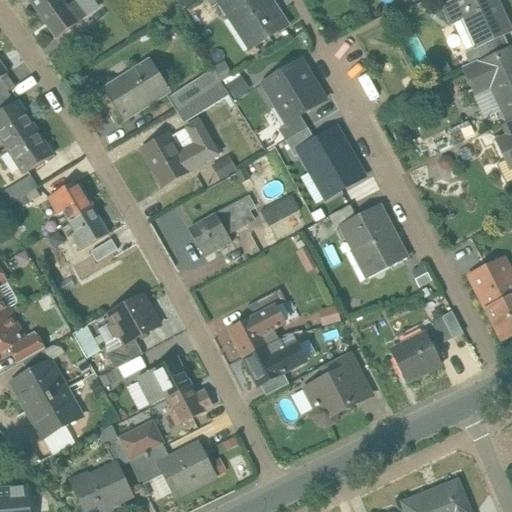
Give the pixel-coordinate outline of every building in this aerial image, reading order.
[(29,0),(39,14),(58,0),(29,0)] [(61,0),(58,0),(39,14),(57,39),(83,21),(80,17),(85,14),(76,1),(67,7),(61,0)] [(206,0),(212,9),(221,3),(220,2),(222,0),(206,0)] [(286,27),(268,0),(222,0),(220,2),(221,3),(229,16),(231,15),(252,47),(250,49),(251,50),(286,27)] [(457,0),(444,6),(451,22),(455,23),(464,19),(469,31),(468,35),(471,42),(475,44),(476,46),(477,49),(505,36),(509,34),(510,31),(502,15),(504,12),(501,6),(496,4),(497,0),(457,0)] [(505,36),(477,49),(476,46),(468,50),(466,55),(471,65),(511,47),(505,36)] [(471,65),(464,69),(474,90),(491,82),(503,110),(511,105),(511,46),(511,47),(471,65)] [(325,101),(301,61),(268,82),(275,93),(273,100),(278,108),(285,109),(292,121),(301,116),(325,101)] [(148,64),(104,91),(122,119),(166,93),(148,64)] [(214,71),(168,99),(175,111),(176,111),(221,83),(214,71)] [(6,75),(0,79),(0,96),(9,91),(9,92),(15,87),(6,75)] [(221,83),(176,111),(184,123),(229,96),(221,83)] [(0,96),(0,114),(16,104),(9,92),(9,91),(0,96)] [(16,104),(0,114),(0,135),(8,147),(35,130),(17,103),(16,104)] [(511,105),(503,110),(508,123),(511,121),(511,105)] [(292,122),(279,129),(286,142),(308,129),(301,116),(292,121),(292,122)] [(177,156),(154,168),(164,186),(187,174),(186,173),(218,155),(214,148),(218,146),(215,141),(212,143),(199,120),(186,127),(196,145),(177,156)] [(511,121),(508,123),(504,125),(509,136),(500,141),(510,161),(511,159),(511,121)] [(295,158),(301,155),(299,151),(316,142),(308,129),(286,142),(295,158)] [(364,177),(337,129),(316,142),(299,151),(301,155),(326,199),(364,177)] [(35,130),(8,147),(25,174),(52,157),(35,130)] [(154,168),(177,156),(166,137),(143,150),(154,168)] [(233,169),(226,157),(212,166),(220,177),(233,169)] [(30,177),(3,194),(11,205),(38,188),(30,177)] [(78,183),(50,199),(59,215),(64,212),(70,222),(93,208),(78,183)] [(297,191),(259,212),(267,228),(306,207),(297,191)] [(247,196),(215,215),(228,236),(254,221),(249,213),(255,209),(247,196)] [(33,198),(18,208),(24,217),(39,207),(33,198)] [(351,205),(330,216),(336,228),(346,223),(358,217),(351,205)] [(358,217),(346,223),(374,276),(408,259),(380,205),(358,217)] [(93,208),(70,222),(76,233),(72,236),(81,252),(109,235),(93,208)] [(215,215),(189,230),(205,258),(231,242),(228,236),(215,215)] [(112,240),(91,252),(97,263),(118,250),(112,240)] [(511,335),(511,277),(502,260),(471,277),(505,339),(511,335)] [(0,270),(0,288),(8,284),(0,270)] [(280,290),(247,307),(253,319),(276,307),(277,308),(287,302),(280,290)] [(142,295),(107,314),(112,322),(110,327),(115,336),(121,338),(124,344),(125,345),(135,340),(160,326),(142,295)] [(0,319),(10,315),(0,297),(0,319)] [(253,319),(229,331),(243,358),(279,340),(274,329),(285,324),(277,308),(276,307),(253,319)] [(465,333),(454,312),(444,317),(455,338),(465,333)] [(10,315),(0,319),(0,352),(9,347),(24,340),(23,339),(10,315)] [(455,338),(444,317),(433,322),(444,343),(455,338)] [(86,326),(74,332),(87,356),(99,350),(86,326)] [(35,332),(23,339),(24,340),(9,347),(19,364),(21,362),(45,349),(35,332)] [(428,336),(392,354),(407,383),(443,364),(428,336)] [(124,344),(107,354),(115,369),(119,367),(140,356),(143,355),(135,340),(125,345),(124,344)] [(279,340),(243,358),(258,386),(261,385),(283,373),(306,361),(298,346),(286,353),(279,340)] [(45,349),(21,362),(28,375),(52,362),(45,349)] [(361,376),(349,354),(327,365),(333,375),(342,370),(348,383),(360,377),(361,376)] [(140,356),(119,367),(125,379),(146,368),(140,356)] [(177,358),(138,378),(152,405),(168,398),(192,385),(177,358)] [(28,375),(13,383),(28,411),(67,389),(52,362),(28,375)] [(333,375),(307,389),(317,408),(315,416),(318,424),(327,426),(334,422),(336,414),(358,403),(348,383),(342,370),(333,375)] [(283,373),(261,385),(267,397),(289,385),(283,373)] [(360,377),(348,383),(358,403),(370,397),(360,377)] [(192,385),(168,398),(173,409),(169,411),(177,427),(206,412),(205,411),(212,408),(204,392),(197,396),(192,385)] [(67,389),(28,411),(44,440),(83,419),(67,389)] [(153,423),(120,440),(130,462),(163,445),(164,445),(153,423)] [(120,440),(107,446),(116,466),(118,465),(119,468),(131,463),(130,462),(120,440)] [(41,463),(29,443),(15,450),(30,468),(41,463)] [(170,458),(158,464),(164,476),(173,494),(175,499),(215,478),(198,444),(170,458)] [(163,445),(130,462),(131,463),(142,487),(152,482),(164,476),(158,464),(170,458),(164,445),(163,445)] [(116,466),(91,478),(89,474),(71,483),(85,511),(108,511),(113,510),(111,506),(131,496),(131,497),(133,497),(119,468),(118,465),(116,466)] [(164,476),(152,482),(161,501),(173,494),(164,476)] [(472,511),(461,481),(406,502),(409,511),(472,511)] [(26,489),(0,492),(0,511),(29,511),(27,488),(26,488),(26,489)]
